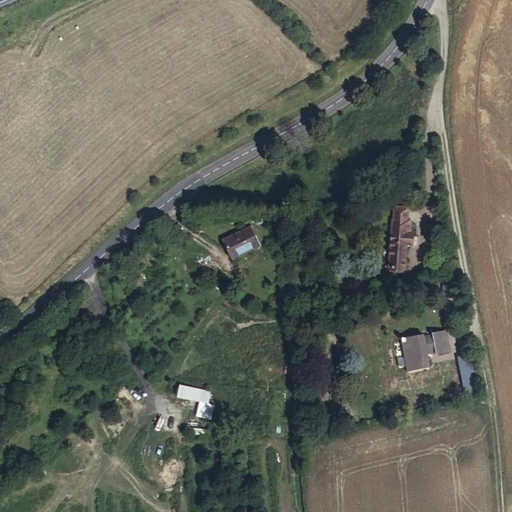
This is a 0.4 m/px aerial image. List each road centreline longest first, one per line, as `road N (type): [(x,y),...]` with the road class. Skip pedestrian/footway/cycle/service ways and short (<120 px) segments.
road 1 (tertiary): [(421,0),(372,68),(299,123),(192,180),(0,341)]
road 2 (track): [(439,0),(437,120),(498,454),(498,511)]
road 3 (unknown): [(436,92),(402,213)]
